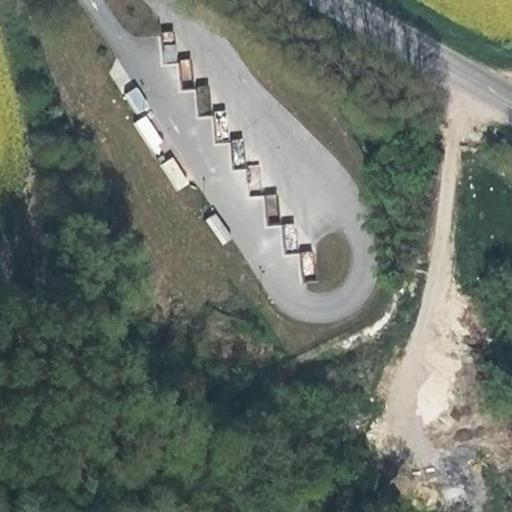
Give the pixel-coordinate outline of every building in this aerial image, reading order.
[(197,112),(210,111),(210,85),(196,85),(197,112)] [(135,114),(149,108),(139,86),(125,93),(135,114)] [(152,151),(165,143),(147,114),(134,123),(152,151)] [(176,191),(189,183),(173,156),(160,164),(176,191)] [(215,213),(205,220),(221,243),(231,237),(215,213)]
